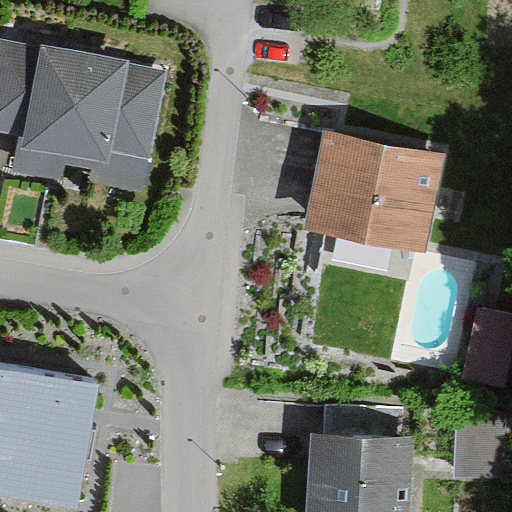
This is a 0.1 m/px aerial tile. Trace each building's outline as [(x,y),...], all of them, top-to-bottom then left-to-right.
[(113,150),(150,157),(167,66),(135,61),(140,36),(39,17),(36,33),(0,26),(0,127),(16,131),(13,149),(110,167),(113,150)] [(439,152),(316,125),(292,232),(415,259),(439,152)] [(511,304),(479,297),(464,368),(507,377),(511,354),(511,304)] [(0,490),(63,501),(84,374),(0,360),(0,490)] [(406,511),(412,434),(301,428),(296,511),(406,511)]
